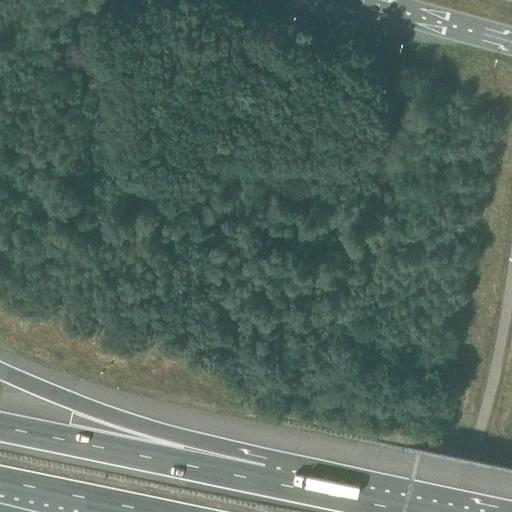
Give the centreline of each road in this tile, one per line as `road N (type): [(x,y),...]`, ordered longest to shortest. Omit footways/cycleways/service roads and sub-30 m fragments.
road 1 (motorway): [(263,483),(0,371)]
road 2 (motorway): [(263,483),(0,429)]
road 3 (motorway): [(0,482),(142,511)]
road 4 (motorway): [(405,511),(263,483)]
road 5 (motorway): [(387,0),(511,34)]
